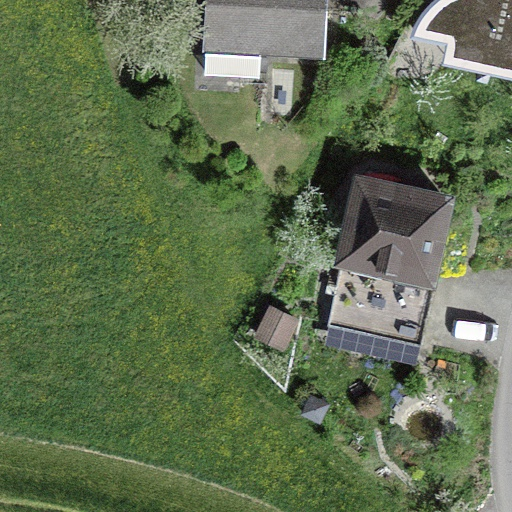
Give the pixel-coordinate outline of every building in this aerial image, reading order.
[(204,79),(260,82),(261,61),(324,65),(328,0),(205,0),(201,56),(206,56),(204,79)] [(441,73),(511,88),(511,0),(445,0),(440,3),(428,13),(421,21),(413,36),(411,45),(445,52),(441,73)] [(323,348),(418,370),(456,203),(354,180),(333,275),(330,274),(325,297),(334,299),(323,348)] [(253,343),(284,356),(299,322),(268,309),(253,343)] [(320,430),(330,409),(310,399),(299,420),(320,430)]
